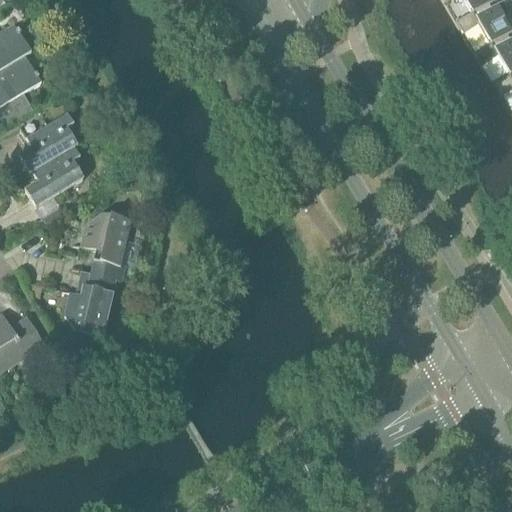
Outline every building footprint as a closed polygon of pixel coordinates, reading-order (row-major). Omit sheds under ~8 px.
[(439,0),(444,7),(455,0),(460,0),(470,16),(498,0),(439,0)] [(473,56),(488,47),(511,33),(511,8),(507,0),(498,0),(470,16),(455,25),(473,56)] [(0,74),(30,57),(20,40),(22,39),(18,33),(17,34),(15,31),(0,39),(0,74)] [(511,33),(488,47),(473,56),(481,69),(496,60),(507,78),(511,75),(511,33)] [(30,57),(0,74),(0,122),(6,133),(34,116),(24,99),(42,89),(39,84),(40,83),(38,79),(36,79),(26,61),(31,58),(30,57)] [(511,75),(507,78),(492,87),(499,98),(511,90),(511,75)] [(33,176),(77,149),(67,131),(74,127),(68,117),(26,142),(32,152),(18,161),(29,179),(33,176)] [(77,149),(33,176),(39,186),(25,194),(36,212),(84,183),(72,165),(80,160),(75,151),(78,150),(77,149)] [(51,216),(55,224),(62,219),(58,212),(51,216)] [(89,279),(116,286),(119,273),(122,273),(132,225),(103,218),(85,229),(80,252),(95,255),(89,279)] [(116,286),(89,279),(81,277),(77,297),(70,295),(64,320),(76,339),(105,345),(115,299),(113,299),(116,286)] [(46,352),(27,321),(10,331),(2,318),(0,319),(0,376),(1,379),(46,352)]
